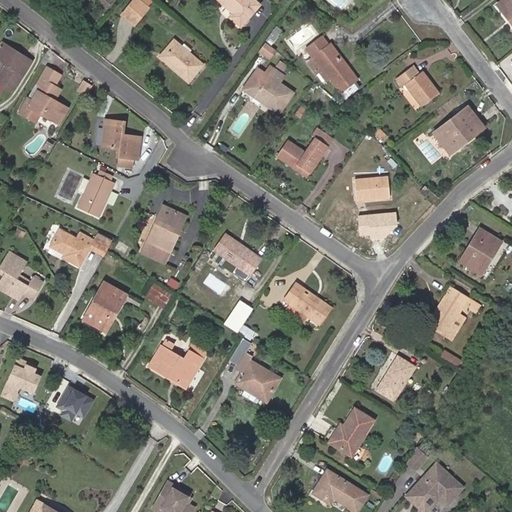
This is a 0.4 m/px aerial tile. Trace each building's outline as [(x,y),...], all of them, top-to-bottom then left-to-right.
[(135,25),(149,8),(139,0),(134,0),(122,14),(135,25)] [(230,17),(241,26),(259,5),(253,0),(218,0),(233,13),(230,17)] [(511,17),(511,0),(504,0),(499,5),(509,19),(511,17)] [(282,30),(277,26),(266,42),(271,45),(282,30)] [(337,57),(340,55),(331,43),(329,45),(323,36),(307,48),(313,57),(307,61),(317,73),(320,71),(326,79),(327,80),(331,77),(342,91),(359,79),(350,67),(347,69),(341,61),(337,57)] [(177,67),(163,55),(176,41),(173,39),(159,55),(175,69),(177,67)] [(176,41),(163,55),(177,67),(175,69),(188,81),(203,65),(176,41)] [(276,50),(265,42),(260,50),(271,58),(276,50)] [(0,75),(0,82),(14,91),(33,61),(26,56),(25,57),(4,43),(0,48),(0,59),(7,65),(0,75)] [(347,69),(350,67),(340,55),(337,57),(341,61),(347,69)] [(284,70),(287,66),(281,61),(278,66),(284,70)] [(422,106),(439,93),(422,71),(419,73),(413,66),(397,78),(402,86),(406,84),(422,106)] [(42,86),(45,80),(54,86),(60,76),(48,68),(38,85),(42,86)] [(259,71),(246,90),(254,96),(256,92),(270,103),(268,106),(279,114),(293,94),(279,84),(284,77),(273,69),(268,76),(259,71)] [(322,82),(326,79),(320,71),(317,73),(322,82)] [(54,86),(45,80),(42,86),(33,101),(29,98),(20,112),(26,116),(32,106),(59,123),(67,109),(52,100),(59,89),(54,86)] [(78,90),(85,94),(90,85),(83,81),(78,90)] [(268,106),(270,103),(256,92),(254,96),(268,106)] [(92,103),(96,97),(89,93),(85,99),(92,103)] [(452,152),(483,128),(467,108),(436,132),(452,152)] [(104,146),(121,148),(118,166),(130,167),(132,158),(137,158),(140,137),(122,135),(124,122),(105,120),(104,127),(107,127),(104,146)] [(328,146),(333,138),(316,127),(311,134),(316,138),(328,146)] [(381,138),(385,134),(379,129),(375,133),(381,138)] [(328,146),(316,138),(306,152),(288,140),(277,156),(291,166),(294,162),(310,173),(328,146)] [(307,177),(310,173),(294,162),(291,166),(307,177)] [(112,176),(99,170),(97,176),(109,182),(112,176)] [(109,182),(97,176),(94,175),(79,206),(98,215),(113,184),(109,182)] [(355,180),(357,201),(390,198),(388,177),(355,180)] [(425,184),(422,188),(419,191),(426,198),(432,191),(425,184)] [(113,190),(108,201),(114,204),(119,193),(113,190)] [(147,242),(170,251),(178,234),(172,232),(180,213),(163,206),(147,242)] [(172,232),(178,234),(186,216),(180,213),(172,232)] [(395,213),(358,216),(359,236),(389,233),(396,226),(395,213)] [(477,248),(467,266),(482,275),(502,242),(480,228),(470,244),(477,248)] [(63,257),(80,266),(90,246),(93,239),(81,233),(78,238),(60,229),(51,246),(66,253),(63,257)] [(237,266),(232,272),(245,281),(249,275),(261,258),(241,244),(238,244),(225,235),(214,251),(237,266)] [(108,247),(93,239),(90,246),(104,253),(108,247)] [(147,242),(143,251),(165,261),(170,251),(147,242)] [(477,248),(470,244),(460,262),(467,266),(477,248)] [(0,268),(6,272),(3,277),(0,280),(0,288),(13,296),(13,297),(19,301),(24,294),(33,300),(44,282),(35,276),(29,286),(18,279),(28,263),(9,251),(0,265),(0,268)] [(210,257),(232,272),(237,266),(214,251),(210,257)] [(249,275),(245,281),(253,287),(257,281),(249,275)] [(111,311),(116,314),(128,294),(105,281),(83,318),(101,328),(111,311)] [(166,307),(173,292),(154,283),(146,298),(166,307)] [(301,289),(302,287),(296,283),(284,299),(291,304),(308,316),(319,324),(331,307),(315,296),(313,298),(301,289)] [(313,298),(315,296),(302,287),(301,289),(313,298)] [(428,324),(453,339),(466,318),(459,314),(465,305),(476,312),(480,306),(451,287),(443,300),(428,324)] [(237,333),(252,308),(240,300),(224,325),(237,333)] [(304,321),(308,316),(291,304),(287,309),(304,321)] [(106,332),(116,314),(111,311),(101,328),(106,332)] [(256,332),(246,325),(241,331),(251,338),(256,332)] [(203,359),(189,351),(184,359),(169,351),(174,344),(168,340),(164,346),(161,347),(150,366),(186,388),(203,359)] [(245,352),(250,343),(244,340),(231,360),(238,364),(245,352)] [(193,344),(189,351),(203,359),(207,353),(193,344)] [(245,352),(238,364),(236,367),(242,371),(235,383),(245,388),(247,385),(259,392),(257,396),(267,402),(282,378),(251,359),(253,356),(245,352)] [(442,358),(458,368),(462,362),(446,352),(442,358)] [(398,356),(393,363),(377,390),(394,400),(415,367),(398,356)] [(28,364),(18,359),(2,395),(12,400),(15,399),(16,395),(16,393),(19,386),(33,392),(39,377),(32,374),(34,370),(27,366),(28,364)] [(49,383),(46,389),(51,392),(55,386),(49,383)] [(257,396),(259,392),(247,385),(245,388),(257,396)] [(73,390),(67,387),(56,406),(63,410),(60,414),(71,421),(76,412),(84,417),(93,400),(74,389),(73,390)] [(19,397),(16,403),(32,409),(34,402),(19,397)] [(355,408),(344,426),(340,424),(329,442),(352,456),(374,420),(355,408)] [(41,410),(34,422),(42,427),(49,415),(41,410)] [(417,448),(408,463),(415,469),(427,457),(417,448)] [(463,486),(437,462),(411,490),(421,499),(419,502),(427,510),(439,497),(447,504),(463,486)] [(357,511),(363,504),(355,499),(360,490),(328,470),(313,493),(328,502),(331,496),(356,511),(357,511)] [(187,493),(169,483),(154,509),(159,511),(161,511),(163,509),(167,511),(192,511),(195,509),(188,505),(191,500),(189,498),(185,496),(187,493)] [(360,490),(355,499),(363,504),(368,495),(360,490)] [(411,490),(407,495),(425,511),(427,510),(419,502),(421,499),(411,490)] [(58,511),(37,500),(30,511),(58,511)]
